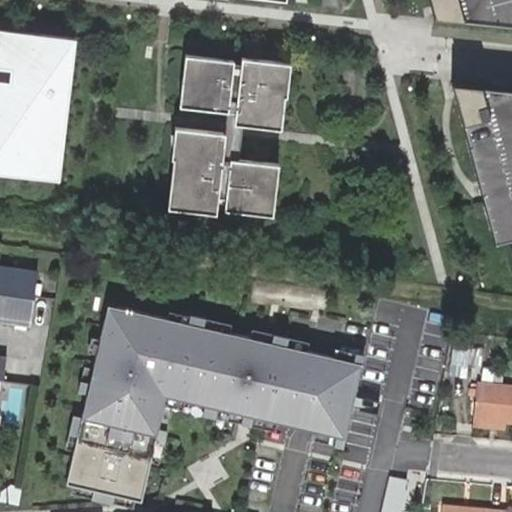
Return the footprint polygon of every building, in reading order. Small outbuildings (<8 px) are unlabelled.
[(511,0),(429,0),(435,20),(511,26),(511,89),(460,84),(484,170),(505,245),(511,243),(511,0)] [(75,38),(0,28),(0,172),(59,180),(75,38)] [(192,55),(185,54),(179,105),(186,106),(192,55)] [(233,59),(192,55),(186,106),(227,110),(233,62),(233,59)] [(281,61),(241,57),(240,63),(234,123),(242,123),(273,127),(277,95),(281,61)] [(290,62),(281,61),(277,95),(284,95),(286,96),(290,62)] [(229,158),(238,159),(240,140),(242,123),(234,123),(240,63),(233,62),(227,110),(224,123),(224,132),(225,132),(216,207),(232,209),(235,183),(227,182),(229,158)] [(284,95),(277,95),(273,127),(280,128),(284,95)] [(184,128),(174,126),(171,158),(173,158),(180,159),(184,128)] [(224,132),(184,128),(180,159),(175,208),(216,213),(216,207),(225,132),(224,132)] [(180,159),(173,158),(167,207),(175,208),(180,159)] [(235,183),(232,209),(265,213),(271,162),(238,159),(229,158),(227,182),(235,183)] [(278,163),(271,162),(265,213),(272,214),(278,163)] [(0,266),(0,321),(30,326),(32,307),(37,273),(0,266)] [(37,273),(32,307),(47,310),(51,275),(37,273)] [(361,363),(106,304),(64,484),(139,502),(164,395),(344,437),(361,363)] [(511,417),(511,384),(476,381),(473,414),(503,416),(511,417)] [(503,416),(473,414),(472,422),(502,425),(503,416)] [(405,511),(411,475),(391,472),(385,511),(405,511)]
